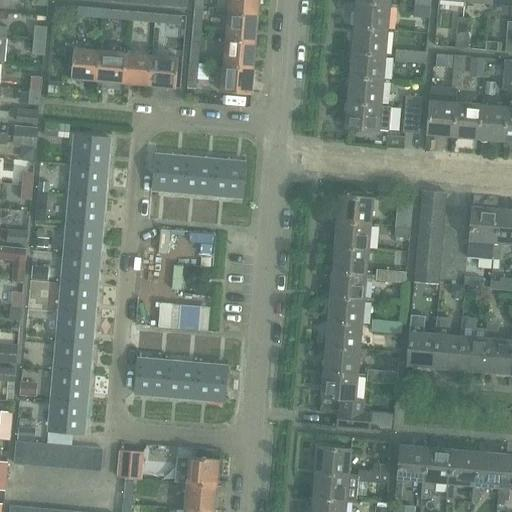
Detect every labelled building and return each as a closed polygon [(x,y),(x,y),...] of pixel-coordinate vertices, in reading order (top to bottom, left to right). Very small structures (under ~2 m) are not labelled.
[(160,0),(160,7),(186,9),(186,0),(160,0)] [(194,0),(193,11),(201,12),(202,0),(194,0)] [(228,0),(227,14),(257,17),(258,0),(228,0)] [(414,0),(414,7),(429,8),(429,0),(414,0)] [(355,1),(353,27),(387,30),(389,5),(355,1)] [(76,16),(102,18),(103,9),(77,7),(76,16)] [(413,17),(428,19),(429,8),(414,7),(413,17)] [(103,9),(102,18),(129,21),(130,12),(103,9)] [(193,11),(191,37),(199,38),(201,12),(193,11)] [(130,12),(129,21),(156,23),(157,14),(130,12)] [(157,14),(156,23),(180,25),(181,16),(157,14)] [(227,14),(225,40),(255,43),(257,17),(227,14)] [(457,17),(455,33),(467,34),(468,18),(457,17)] [(34,26),(33,40),(44,41),(45,27),(34,26)] [(350,52),(351,52),(385,55),(387,30),(353,27),(350,52)] [(465,49),(467,34),(455,33),(454,48),(465,49)] [(191,37),(189,63),(197,64),(199,38),(191,37)] [(43,55),(44,41),(33,40),(31,54),(43,55)] [(225,40),(223,67),(253,69),(255,43),(225,40)] [(486,42),(486,50),(497,51),(498,42),(486,42)] [(70,79),(97,81),(100,51),(73,49),(70,79)] [(395,61),(410,62),(410,51),(396,50),(395,61)] [(100,51),(97,81),(123,83),(126,53),(100,51)] [(410,51),(410,62),(425,63),(425,53),(410,51)] [(351,52),(348,77),(382,80),(385,55),(351,52)] [(126,53),(123,83),(150,86),(152,56),(126,53)] [(152,56),(150,86),(175,88),(178,58),(152,56)] [(453,56),(452,71),(463,72),(465,57),(453,56)] [(470,58),(469,76),(482,77),(484,59),(470,58)] [(511,60),(504,60),(502,75),(511,76),(511,60)] [(189,63),(186,88),(194,89),(197,64),(189,63)] [(250,94),(253,69),(223,67),(221,92),(250,94)] [(452,71),(451,86),(462,87),(463,72),(452,71)] [(511,76),(502,75),(501,90),(511,91),(511,76)] [(30,76),(29,89),(40,90),(41,77),(30,76)] [(348,77),(346,102),(380,105),(382,80),(348,77)] [(426,134),(452,137),(456,89),(431,87),(426,134)] [(27,104),(39,105),(40,90),(29,89),(29,91),(28,91),(27,104)] [(456,89),(452,137),(477,139),(477,137),(480,105),(455,103),(456,89)] [(405,96),(404,107),(421,109),(422,97),(405,96)] [(344,128),(378,131),(389,131),(391,106),(380,105),(346,102),(344,128)] [(477,137),(477,139),(502,141),(505,107),(480,105),(477,137)] [(402,133),(419,134),(421,109),(404,107),(402,133)] [(511,107),(505,107),(502,141),(511,141),(511,107)] [(17,108),(16,121),(36,123),(37,110),(17,108)] [(44,135),(56,136),(69,138),(70,126),(57,125),(45,123),(44,135)] [(13,146),(35,148),(36,129),(15,127),(13,146)] [(74,135),(71,163),(107,165),(109,138),(74,135)] [(155,154),(152,190),(181,193),(183,157),(155,154)] [(183,157),(181,193),(212,196),(214,160),(183,157)] [(214,160),(212,196),(241,198),(245,162),(214,160)] [(71,163),(69,192),(104,196),(107,165),(71,163)] [(22,172),(19,199),(31,200),(33,173),(22,172)] [(38,182),(37,193),(48,194),(49,183),(38,182)] [(421,190),(420,203),(444,205),(445,193),(421,190)] [(69,192),(66,222),(102,226),(104,196),(69,192)] [(339,196),(336,222),(370,224),(373,199),(339,196)] [(396,200),(394,227),(410,228),(412,202),(396,200)] [(420,203),(419,214),(443,217),(444,205),(420,203)] [(36,207),(35,220),(45,221),(47,208),(36,207)] [(471,207),(467,258),(491,260),(492,259),(493,244),(495,244),(498,209),(471,207)] [(493,244),(492,259),(499,260),(500,244),(511,244),(511,210),(498,209),(495,244),(493,244)] [(419,214),(418,225),(442,228),(443,217),(419,214)] [(66,222),(63,251),(99,255),(102,226),(66,222)] [(336,222),(334,246),(368,249),(370,224),(336,222)] [(418,225),(417,237),(441,238),(442,228),(418,225)] [(394,237),(409,238),(410,228),(394,227),(394,237)] [(7,230),(6,242),(26,243),(27,231),(7,230)] [(417,237),(416,248),(440,250),(441,238),(417,237)] [(38,238),(37,247),(48,248),(48,238),(38,238)] [(0,259),(13,261),(12,280),(23,281),(25,249),(0,246),(0,259)] [(334,246),(332,272),(366,275),(368,249),(334,246)] [(416,248),(415,260),(439,262),(440,250),(416,248)] [(63,251),(61,279),(97,283),(99,255),(63,251)] [(415,260),(414,272),(438,273),(439,262),(415,260)] [(33,266),(31,279),(44,280),(45,267),(33,266)] [(374,281),(390,282),(391,271),(375,269),(374,281)] [(391,271),(390,282),(405,284),(406,272),(391,271)] [(332,272),(330,297),(364,299),(366,275),(332,272)] [(414,272),(413,282),(437,284),(438,273),(414,272)] [(464,276),(464,285),(481,286),(481,278),(464,276)] [(499,281),(499,289),(511,289),(511,278),(500,277),(499,281)] [(61,279),(58,311),(94,314),(97,283),(61,279)] [(451,285),(450,292),(455,298),(463,299),(464,287),(451,285)] [(11,292),(10,305),(22,306),(23,293),(11,292)] [(330,297),(327,322),(361,325),(364,299),(330,297)] [(9,306),(8,319),(21,321),(22,306),(10,305),(10,306),(9,306)] [(58,311),(55,343),(91,347),(94,314),(58,311)] [(411,315),(406,365),(433,367),(435,333),(434,333),(423,332),(425,316),(411,315)] [(435,333),(433,367),(459,370),(462,336),(459,335),(449,334),(450,318),(435,317),(434,333),(435,333)] [(462,336),(459,370),(484,372),(487,338),(485,338),(486,330),(475,329),(476,320),(461,319),(459,335),(462,336)] [(371,320),(370,331),(386,332),(386,321),(371,320)] [(386,321),(386,332),(400,333),(401,322),(386,321)] [(487,338),(484,372),(509,374),(511,345),(511,340),(510,340),(498,339),(499,322),(486,321),(486,330),(485,338),(487,338)] [(327,322),(325,347),(359,350),(361,325),(327,322)] [(55,343),(53,371),(89,374),(91,347),(55,343)] [(0,347),(0,362),(15,364),(17,349),(0,347)] [(325,347),(323,372),(357,375),(359,350),(325,347)] [(134,394),(163,397),(167,361),(137,358),(134,394)] [(167,361),(163,397),(192,399),(195,363),(167,361)] [(195,363),(192,399),(223,402),(227,366),(195,363)] [(5,400),(12,401),(15,369),(0,368),(0,381),(6,382),(5,400)] [(366,381),(381,382),(382,371),(367,370),(366,381)] [(53,371),(50,400),(86,404),(89,374),(53,371)] [(382,371),(381,382),(396,384),(397,372),(382,371)] [(340,399),(339,411),(338,411),(337,427),(369,430),(370,414),(364,413),(365,401),(355,400),(357,375),(323,372),(321,397),(340,399)] [(21,382),(20,395),(32,396),(33,383),(21,382)] [(83,434),(86,404),(50,400),(48,431),(83,434)] [(0,411),(0,425),(10,426),(12,412),(0,411)] [(0,439),(9,441),(10,426),(0,425),(0,439)] [(19,427),(17,442),(26,442),(30,443),(31,428),(29,428),(19,427)] [(15,441),(13,464),(24,464),(26,442),(17,442),(15,441)] [(26,442),(24,464),(35,465),(37,443),(34,443),(30,443),(26,442)] [(37,443),(35,465),(47,466),(48,444),(47,444),(38,443),(37,443)] [(48,444),(47,466),(57,467),(59,445),(58,445),(49,444),(48,444)] [(59,445),(57,467),(68,468),(70,446),(59,445)] [(399,445),(395,496),(401,497),(403,480),(420,482),(420,481),(423,481),(426,447),(399,445)] [(70,446),(68,468),(78,469),(79,469),(80,447),(79,447),(72,446),(70,446)] [(316,446),(314,472),(348,475),(350,449),(316,446)] [(80,447),(79,469),(89,470),(91,448),(80,447)] [(428,483),(447,484),(447,483),(448,484),(451,450),(451,449),(426,447),(423,481),(420,481),(420,482),(419,497),(427,498),(428,483)] [(91,448),(89,470),(100,471),(102,449),(91,448)] [(447,484),(446,488),(445,500),(452,501),(454,485),(472,486),(474,486),(477,452),(451,450),(448,484),(447,483),(447,484)] [(116,477),(124,479),(133,479),(140,480),(142,453),(119,451),(116,477)] [(472,486),(471,502),(478,503),(479,487),(498,488),(499,488),(502,454),(477,452),(474,486),(472,486)] [(498,488),(496,504),(504,505),(504,500),(508,501),(509,489),(511,489),(511,454),(502,454),(499,488),(498,488)] [(188,457),(186,484),(216,487),(218,459),(188,457)] [(357,481),(372,483),(373,473),(388,474),(387,479),(388,479),(388,473),(358,470),(357,481)] [(314,472),(312,497),(346,500),(348,475),(314,472)] [(373,473),(372,483),(387,484),(388,479),(387,479),(388,474),(373,473)] [(124,479),(122,504),(131,505),(133,479),(124,479)] [(186,484),(184,508),(214,511),(216,487),(186,484)] [(312,497),(310,511),(344,511),(346,500),(312,497)]
